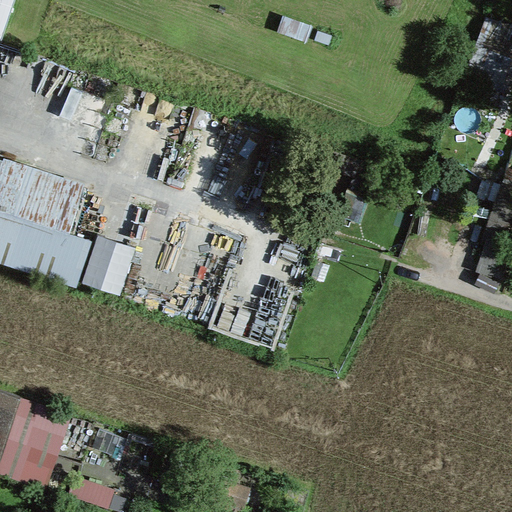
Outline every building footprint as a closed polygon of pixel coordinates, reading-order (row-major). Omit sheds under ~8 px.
[(511,33),(484,23),(466,71),(505,86),(507,83),(511,68),(511,56),(504,54),(511,35),(511,33)] [(511,177),(504,175),(501,184),(496,198),(482,237),(487,239),(478,265),(492,271),(511,212),(511,177)] [(496,198),(501,184),(483,178),(478,191),(496,198)] [(90,237),(0,208),(0,258),(76,282),(90,237)] [(361,308),(372,283),(359,278),(348,303),(361,308)] [(0,456),(20,395),(0,388),(0,456)] [(108,503),(113,489),(75,475),(70,490),(108,503)] [(248,488),(218,478),(213,494),(243,503),(248,488)] [(352,511),(356,500),(313,486),(308,492),(302,511),(352,511)]
